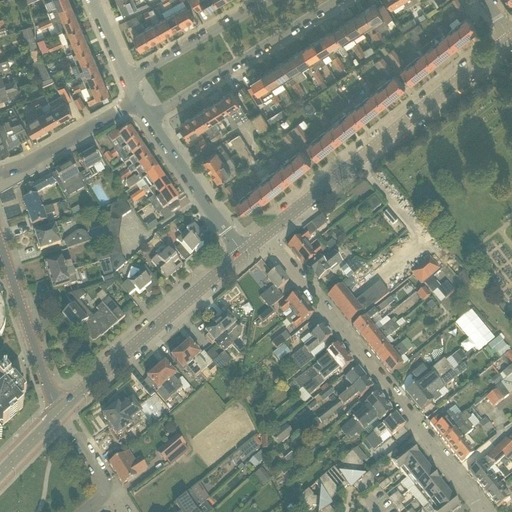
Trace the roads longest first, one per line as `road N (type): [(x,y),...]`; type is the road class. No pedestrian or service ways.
road 1 (residential): [(482,508),(262,236)]
road 2 (tertiary): [(262,236),(510,38)]
road 3 (tertiary): [(60,412),(242,253)]
road 4 (residential): [(148,118),(339,0)]
road 5 (tertiary): [(0,236),(60,412)]
road 6 (residential): [(242,253),(148,118)]
road 7 (residential): [(269,0),(127,80)]
road 8 (residential): [(0,173),(137,100)]
